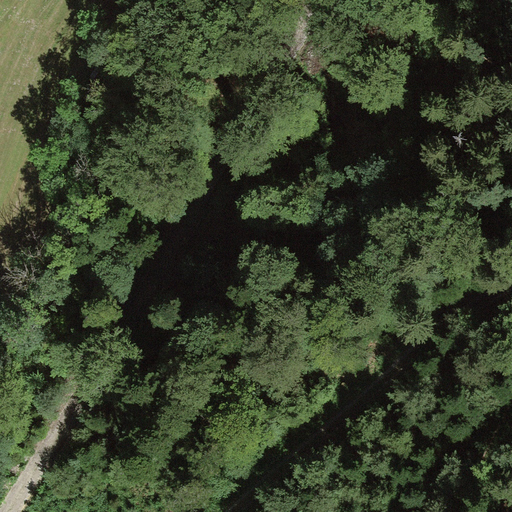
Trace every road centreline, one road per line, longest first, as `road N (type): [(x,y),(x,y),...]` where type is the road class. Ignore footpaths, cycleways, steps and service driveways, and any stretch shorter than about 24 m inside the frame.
road 1 (track): [(314,0),(9,511)]
road 2 (track): [(228,511),(465,308),(511,279)]
road 3 (track): [(275,471),(159,511)]
